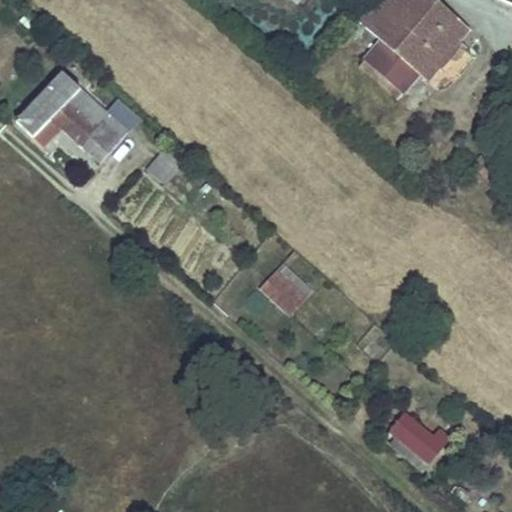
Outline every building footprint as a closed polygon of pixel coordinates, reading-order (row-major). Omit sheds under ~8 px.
[(380,37),(364,54),(401,88),(418,70),(426,77),(469,32),(435,0),(386,0),(381,6),(374,0),(359,17),(380,37)] [(401,88),(364,54),(357,62),(393,96),(401,88)] [(113,176),(141,145),(75,85),(31,134),(49,150),(66,133),(113,176)] [(486,153),(469,170),(485,184),(501,167),(486,153)] [(181,156),(168,171),(187,187),(200,172),(181,156)] [(187,187),(168,171),(160,181),(179,197),(187,187)] [(204,201),(217,186),(200,172),(187,187),(204,201)] [(294,250),(276,270),(283,276),(301,256),(294,250)] [(283,276),(276,270),(269,278),(302,307),(309,299),(291,283),(283,276)] [(315,292),(297,276),(291,283),(309,299),(315,292)] [(302,307),(269,278),(259,290),(292,319),(302,307)] [(391,426),(433,464),(453,442),(439,429),(432,437),(404,412),(391,426)] [(433,464),(391,426),(381,437),(423,475),(433,464)]
